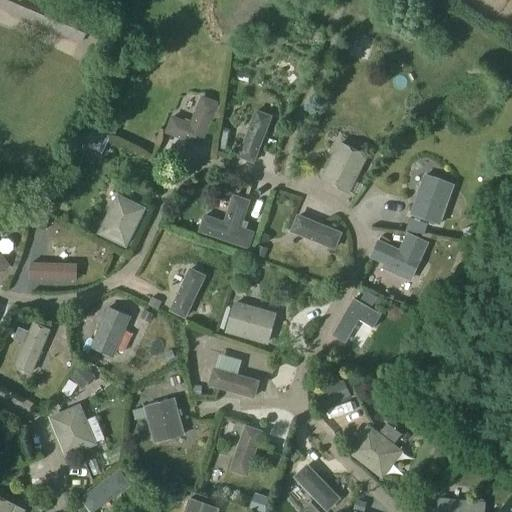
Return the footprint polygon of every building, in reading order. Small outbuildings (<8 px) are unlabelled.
[(33,0),(0,0),(0,11),(80,46),(90,26),(33,0)] [(170,117),(163,135),(200,149),(217,104),(199,97),(189,124),(170,117)] [(255,110),(237,157),(253,163),(271,116),(255,110)] [(89,127),(81,144),(90,149),(100,154),(109,136),(99,132),(89,127)] [(326,168),(320,181),(349,196),(350,193),(355,195),(360,185),(355,183),(368,157),(338,143),(329,162),(327,161),(324,167),(326,168)] [(423,176),(409,217),(439,227),(453,187),(423,176)] [(116,195),(95,236),(124,250),(144,210),(116,195)] [(202,216),(196,234),(247,251),(253,234),(240,229),(250,202),(232,196),(223,222),(202,216)] [(37,214),(36,216),(33,228),(44,231),(47,221),(48,218),(37,214)] [(296,216),(288,234),(334,253),(342,234),(296,216)] [(404,232),(423,235),(426,225),(408,219),(404,232)] [(377,242),(369,259),(413,279),(429,245),(407,234),(399,252),(377,242)] [(266,250),(257,246),(254,255),(263,259),(266,250)] [(0,250),(0,271),(10,263),(0,250)] [(30,264),(30,282),(76,283),(76,265),(30,264)] [(188,269),(167,313),(185,321),(205,277),(188,269)] [(389,280),(384,291),(418,303),(422,291),(389,280)] [(371,307),(376,298),(365,291),(360,301),(371,307)] [(151,297),(147,305),(157,309),(161,302),(151,297)] [(353,301),(331,338),(344,345),(358,322),(373,330),(381,317),(353,301)] [(233,303),(224,335),(266,347),(276,315),(233,303)] [(108,308),(92,346),(115,355),(130,318),(108,308)] [(31,324),(12,369),(30,377),(49,332),(31,324)] [(78,388),(91,376),(82,366),(69,378),(78,388)] [(214,366),(208,385),(255,398),(260,379),(214,366)] [(178,386),(192,383),(189,371),(175,374),(178,386)] [(329,389),(315,395),(322,410),(350,397),(342,382),(340,383),(336,375),(325,381),(329,389)] [(173,400),(130,412),(133,422),(144,419),(152,446),(183,438),(173,400)] [(79,405),(48,418),(65,459),(96,446),(79,405)] [(367,426),(346,453),(381,481),(402,454),(367,426)] [(243,428),(228,474),(246,480),(262,434),(243,428)] [(0,440),(0,456),(9,453),(4,439),(0,440)] [(306,466),(292,479),(323,511),(328,511),(340,501),(306,466)] [(118,472),(78,502),(85,511),(96,511),(129,488),(118,472)] [(172,496),(182,499),(185,491),(174,488),(172,496)] [(250,511),(263,511),(267,502),(253,497),(248,511),(250,511)] [(0,499),(0,511),(22,511),(0,499)] [(440,499),(438,511),(484,511),(485,504),(440,499)] [(187,500),(183,511),(217,511),(218,511),(187,500)]
